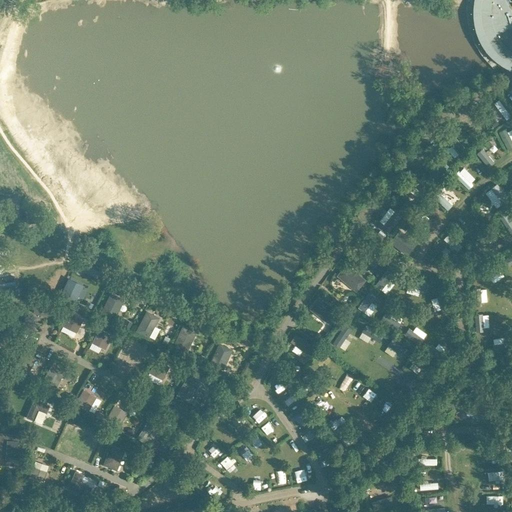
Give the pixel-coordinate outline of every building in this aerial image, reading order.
[(511,0),(474,0),(473,8),(473,15),(474,19),(474,24),(475,29),(477,34),(479,38),(481,43),(483,47),(488,53),(492,57),(497,62),(503,66),(511,71),(511,69),(511,0)] [(495,162),(500,154),(493,150),(488,158),(495,162)] [(465,166),(460,171),(474,187),(479,182),(465,166)] [(498,184),(507,196),(511,192),(511,191),(504,180),(498,184)] [(474,209),(470,213),(479,220),(483,215),(474,209)] [(406,227),(399,236),(416,249),(424,240),(406,227)] [(462,246),(467,242),(455,230),(451,235),(462,246)] [(344,271),(361,286),(370,276),(354,261),(344,271)] [(390,270),(388,279),(395,280),(397,272),(390,270)] [(85,275),(76,291),(90,298),(99,283),(85,275)] [(432,297),(442,300),(446,285),(436,282),(432,297)] [(118,289),(109,305),(122,311),(126,304),(130,306),(134,298),(118,289)] [(369,298),(379,308),(387,300),(378,290),(369,298)] [(316,306),(336,319),(344,306),(325,293),(316,306)] [(56,312),(57,304),(42,302),(41,311),(56,312)] [(77,324),(75,331),(83,333),(89,312),(74,308),(70,323),(77,324)] [(368,314),(357,326),(365,333),(376,320),(368,314)] [(300,316),(298,322),(306,325),(308,320),(300,316)] [(487,327),(500,325),(499,318),(486,319),(487,327)] [(113,345),(120,331),(106,324),(98,338),(113,345)] [(382,339),(385,341),(391,332),(381,325),(373,337),(380,342),(382,339)] [(394,345),(402,352),(409,343),(402,336),(394,345)] [(302,352),(310,358),(321,344),(313,337),(302,352)] [(341,346),(350,353),(357,345),(348,337),(341,346)] [(219,358),(232,362),(237,343),(223,340),(219,358)] [(365,365),(373,352),(364,346),(355,359),(365,365)] [(323,363),(330,356),(325,352),(319,359),(323,363)] [(166,355),(155,365),(164,375),(175,365),(166,355)] [(420,363),(426,368),(432,360),(426,356),(420,363)] [(387,362),(378,375),(387,381),(395,368),(387,362)] [(344,377),(352,384),(361,373),(353,366),(344,377)] [(396,386),(404,392),(409,386),(401,380),(396,386)] [(96,406),(103,391),(89,384),(82,399),(96,406)] [(373,384),(370,393),(378,397),(382,388),(373,384)] [(382,404),(389,409),(398,398),(391,392),(382,404)] [(333,405),(338,401),(332,395),(327,399),(333,405)] [(259,415),(267,408),(259,399),(251,407),(259,415)] [(300,408),(304,416),(311,413),(308,405),(300,408)] [(300,422),(305,417),(301,412),(295,417),(300,422)] [(268,426),(278,435),(282,430),(272,422),(268,426)] [(320,443),(328,438),(321,425),(312,430),(320,443)] [(232,443),(242,436),(236,427),(226,435),(232,443)] [(254,435),(260,443),(268,437),(262,429),(254,435)] [(24,436),(19,435),(0,433),(0,439),(1,440),(0,453),(0,463),(21,466),(24,436)] [(212,443),(217,448),(222,443),(217,438),(212,443)] [(108,459),(123,465),(131,446),(117,439),(108,459)] [(240,446),(247,455),(255,448),(247,440),(240,446)] [(288,440),(279,446),(287,457),(296,452),(288,440)] [(94,457),(99,443),(95,441),(90,456),(94,457)] [(267,441),(261,444),(264,450),(270,447),(267,441)] [(326,454),(333,451),(329,442),(322,445),(326,454)] [(286,480),(295,479),(293,465),(285,466),(286,480)] [(504,465),(489,465),(489,473),(504,474),(504,465)] [(297,469),(298,478),(308,477),(307,468),(297,469)] [(272,475),(263,476),(264,486),(273,485),(272,475)] [(379,485),(381,491),(389,488),(387,482),(379,485)] [(317,511),(318,501),(310,500),(309,511),(317,511)]
